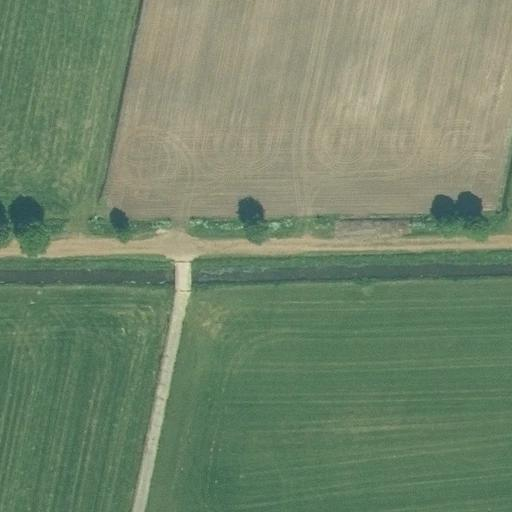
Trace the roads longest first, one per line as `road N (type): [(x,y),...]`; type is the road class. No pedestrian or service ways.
road 1 (track): [(0,247),(511,243)]
road 2 (track): [(183,246),(181,292),(136,511)]
